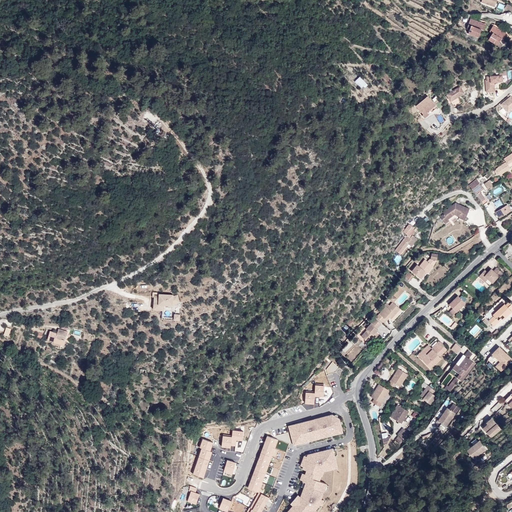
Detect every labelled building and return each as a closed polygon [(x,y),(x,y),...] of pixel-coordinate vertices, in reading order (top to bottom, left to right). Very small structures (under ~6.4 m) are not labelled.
[(478,23),(479,22),(482,13),(472,14),(467,29),(470,30),(468,33),(478,37),(481,30),(483,31),(485,25),(478,23)] [(501,30),(493,26),(490,32),(492,33),(488,40),(501,47),(503,44),(499,42),(501,38),(503,40),(506,35),(500,32),(501,30)] [(500,89),(499,82),(503,81),(502,75),(487,76),(487,80),(486,80),(486,90),(490,90),(490,92),(495,91),(494,89),(500,89)] [(356,80),(362,88),(367,84),(361,76),(356,80)] [(458,97),(464,93),(460,86),(447,95),(454,107),(461,103),(458,97)] [(428,96),(416,106),(423,114),(422,115),(424,118),(437,107),(428,96)] [(511,98),(511,99),(510,97),(501,104),(506,110),(510,107),(511,109),(511,108),(511,98)] [(496,169),(495,171),(497,175),(499,173),(500,175),(502,173),(511,166),(511,153),(504,159),(506,162),(496,169)] [(477,179),(469,185),(472,189),(484,205),(487,202),(480,192),(484,188),(481,185),(480,183),(477,179)] [(496,208),(503,205),(500,199),(493,202),(496,208)] [(469,209),(458,204),(457,207),(453,205),(444,212),(445,213),(444,214),(440,217),(444,222),(448,219),(451,217),(449,216),(455,211),(454,214),(459,216),(458,219),(464,222),(469,209)] [(507,205),(495,212),(499,218),(511,211),(507,205)] [(409,224),(404,232),(407,235),(395,250),(400,254),(408,244),(411,246),(417,238),(413,235),(410,232),(411,231),(413,228),(409,224)] [(417,265),(412,272),(419,278),(425,271),(426,272),(427,273),(433,266),(437,260),(438,254),(432,253),(431,259),(430,259),(428,262),(425,260),(419,266),(417,265)] [(485,270),(479,276),(485,282),(488,279),(493,283),(499,276),(500,277),(503,274),(496,268),(494,271),(493,271),(490,274),(488,272),(487,273),(485,270)] [(408,272),(404,276),(406,277),(410,281),(414,276),(408,272)] [(159,297),(155,297),(154,304),(159,304),(159,306),(164,306),(164,304),(173,305),(173,304),(180,302),(177,295),(173,296),(173,295),(166,294),(166,296),(159,295),(159,297)] [(458,296),(449,304),(457,312),(465,303),(458,296)] [(386,307),(377,317),(384,323),(389,317),(393,313),(394,315),(400,308),(393,302),(393,303),(390,306),(387,303),(384,306),(386,307)] [(494,316),(489,321),(494,326),(502,319),(503,320),(511,311),(511,305),(509,302),(506,305),(503,302),(492,313),(494,316)] [(370,318),(363,326),(364,327),(371,319),(370,318)] [(367,330),(361,336),(368,343),(374,336),(377,333),(376,332),(378,330),(377,329),(381,324),(375,319),(366,329),(367,330)] [(467,332),(474,338),(484,329),(477,322),(467,332)] [(283,329),(279,325),(274,329),(279,334),(283,329)] [(68,332),(59,329),(55,342),(64,345),(68,332)] [(349,338),(354,343),(359,339),(353,333),(349,338)] [(344,352),(353,345),(348,339),(339,346),(344,352)] [(424,352),(420,357),(430,368),(441,358),(439,357),(447,349),(439,341),(432,348),(433,349),(427,355),(424,352)] [(456,344),(452,350),(457,354),(461,348),(456,344)] [(418,355),(420,357),(424,352),(427,355),(433,349),(432,348),(428,345),(418,355)] [(511,360),(511,359),(499,347),(493,354),(501,361),(496,366),(501,371),(511,360)] [(463,354),(452,368),(460,374),(457,378),(462,381),(475,364),(469,359),(465,356),(463,354)] [(335,364),(333,362),(327,369),(328,374),(335,372),(339,367),(338,366),(339,365),(336,363),(335,364)] [(398,369),(388,384),(395,388),(397,384),(400,386),(408,374),(398,369)] [(456,378),(449,387),(447,386),(444,389),(449,393),(459,380),(456,378)] [(376,389),(371,397),(375,399),(373,403),(379,407),(389,390),(385,388),(380,385),(377,390),(376,389)] [(435,391),(428,385),(420,396),(430,404),(436,397),(433,394),(435,391)] [(494,413),(502,406),(498,402),(491,410),(494,413)] [(454,404),(450,410),(455,413),(459,408),(454,404)] [(398,405),(390,416),(401,423),(409,411),(398,405)] [(447,407),(438,420),(441,423),(438,427),(444,430),(455,414),(455,413),(450,410),(447,407)] [(326,436),(340,433),(339,427),(341,427),(339,418),(332,414),(321,417),(322,420),(315,421),(311,422),(311,420),(295,424),(295,426),(289,428),(293,442),(298,441),(299,444),(302,443),(316,439),(315,437),(319,436),(326,434),(326,436)] [(487,424),(483,428),(491,437),(501,429),(493,419),(487,424)] [(286,433),(271,437),(290,444),(291,442),(287,426),(285,427),(286,433)] [(400,435),(396,440),(399,443),(403,438),(404,439),(410,432),(411,433),(415,429),(411,426),(406,431),(405,429),(399,435),(400,435)] [(479,440),(467,450),(474,459),(486,449),(479,440)] [(293,505),(287,511),(313,511),(316,510),(318,506),(319,504),(321,499),(324,491),(326,485),(327,484),(319,481),(317,480),(319,475),(321,470),(323,470),(323,472),(333,469),(333,467),(337,466),(333,448),(308,454),(303,467),(302,469),(307,470),(305,474),(303,480),(303,481),(303,482),(306,483),(304,488),(301,496),(300,497),(293,505)] [(293,505),(300,497),(298,495),(291,504),(293,505)]
